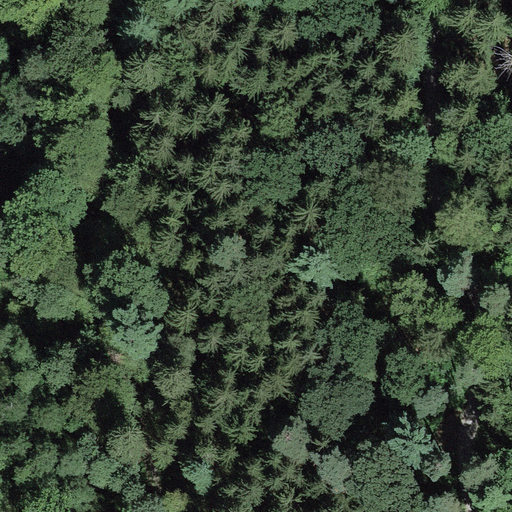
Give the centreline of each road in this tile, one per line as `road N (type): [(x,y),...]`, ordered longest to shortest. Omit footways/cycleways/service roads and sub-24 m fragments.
road 1 (track): [(434,0),(423,47),(430,179),(485,330),(466,432),(472,511)]
road 2 (track): [(158,511),(93,281),(107,137),(107,0)]
